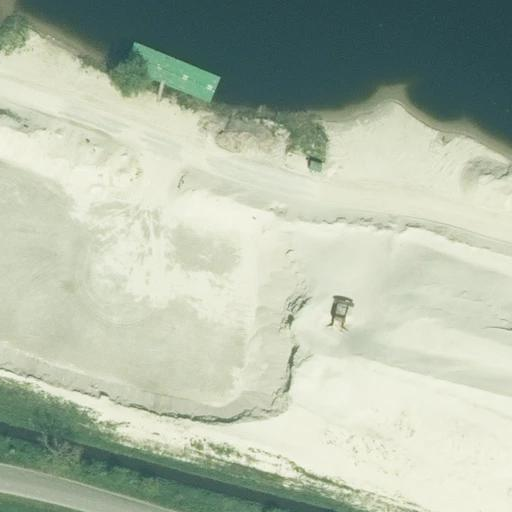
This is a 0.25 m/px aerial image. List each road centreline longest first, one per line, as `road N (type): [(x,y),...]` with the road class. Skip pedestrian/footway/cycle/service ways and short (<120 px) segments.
road 1 (unknown): [(0,90),(298,183),(511,231)]
road 2 (tertiary): [(130,511),(0,481)]
